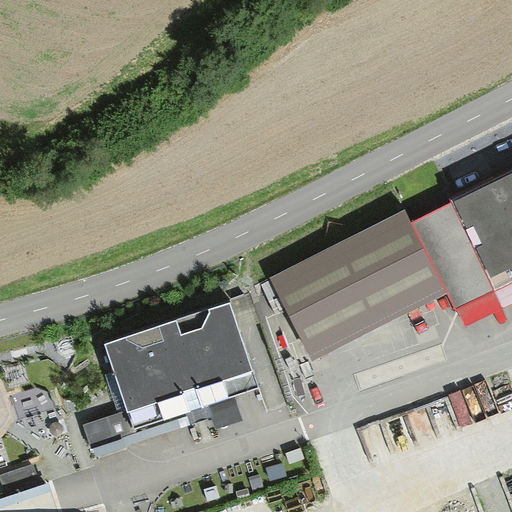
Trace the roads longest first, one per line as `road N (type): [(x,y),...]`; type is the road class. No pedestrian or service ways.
road 1 (tertiary): [(0,319),(87,294),(263,223),(511,98)]
road 2 (residential): [(511,344),(119,464)]
